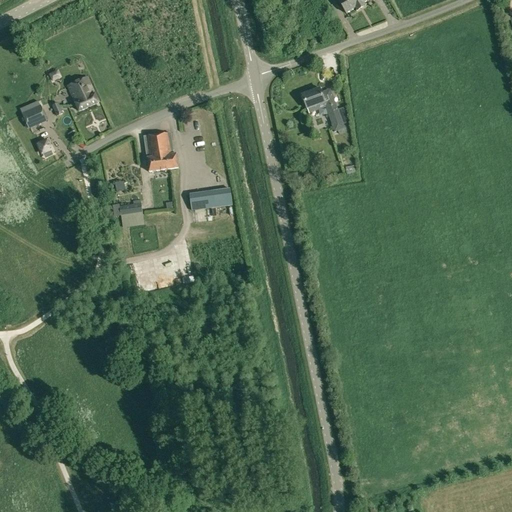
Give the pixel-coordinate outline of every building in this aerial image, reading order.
[(361,9),(356,0),(338,0),(347,14),(355,9),(357,12),(361,9)] [(356,0),(361,9),(366,6),(364,4),(369,0),(356,0)] [(88,78),(67,87),(79,112),(99,103),(88,78)] [(324,93),(322,94),(320,88),(302,95),(307,109),(317,106),(318,110),(326,107),(335,132),(344,129),(343,125),(338,110),(331,92),(325,94),(324,93)] [(40,106),(39,102),(20,110),(22,114),(40,106)] [(52,106),(57,117),(63,114),(58,103),(52,106)] [(29,130),(48,121),(41,105),(40,106),(22,114),(29,130)] [(342,108),(338,110),(343,125),(348,123),(342,108)] [(176,155),(174,155),(170,133),(144,137),(149,172),(178,168),(176,155)] [(51,150),(46,140),(37,144),(42,154),(51,150)] [(214,191),(216,208),(233,206),(230,189),(214,191)] [(120,207),(121,216),(123,228),(144,225),(141,204),(133,205),(120,207)] [(220,216),(221,224),(237,223),(237,214),(220,216)]
